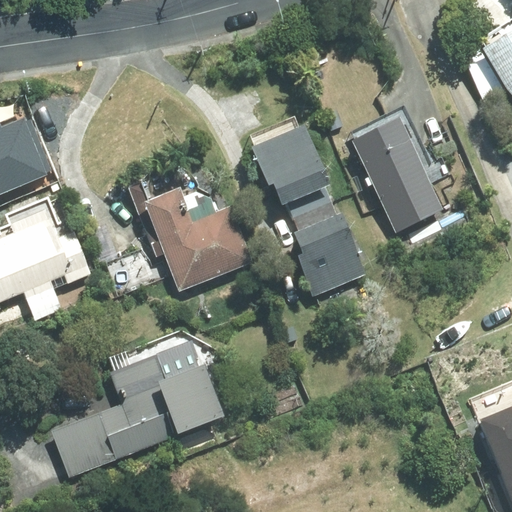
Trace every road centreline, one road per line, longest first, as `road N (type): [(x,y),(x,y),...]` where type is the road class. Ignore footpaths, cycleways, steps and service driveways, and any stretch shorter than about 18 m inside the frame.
road 1 (tertiary): [(0,47),(243,0)]
road 2 (unknown): [(424,0),(511,214)]
